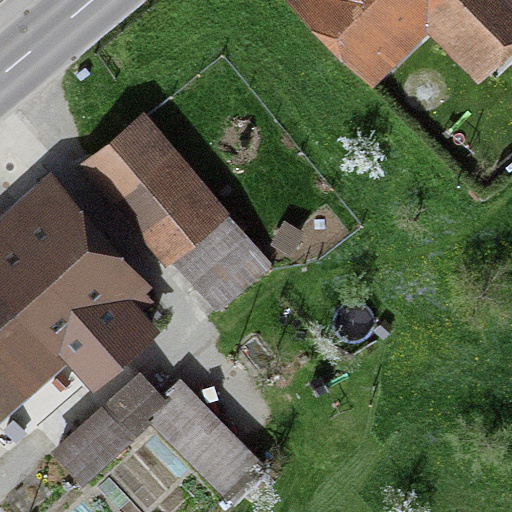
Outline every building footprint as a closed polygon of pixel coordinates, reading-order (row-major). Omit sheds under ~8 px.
[(511,0),(304,0),(365,61),(427,0),(501,0),(511,10),(511,0)] [(268,265),(143,115),(92,157),(218,308),(268,265)] [(60,197),(0,248),(0,269),(56,332),(92,377),(149,326),(134,309),(148,297),(60,197)] [(0,381),(56,332),(0,269),(0,396),(4,393),(0,388),(0,381)] [(176,381),(145,410),(228,494),(258,464),(176,381)] [(83,476),(128,434),(105,407),(58,447),(83,476)]
